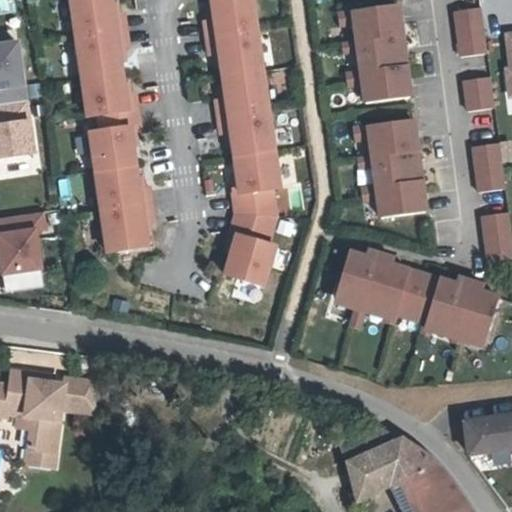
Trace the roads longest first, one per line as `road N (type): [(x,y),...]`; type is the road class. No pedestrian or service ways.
road 1 (residential): [(488,511),(438,448),(397,419),(318,387),(0,328)]
road 2 (residential): [(429,0),(461,254),(364,234)]
road 3 (residential): [(164,0),(202,264)]
